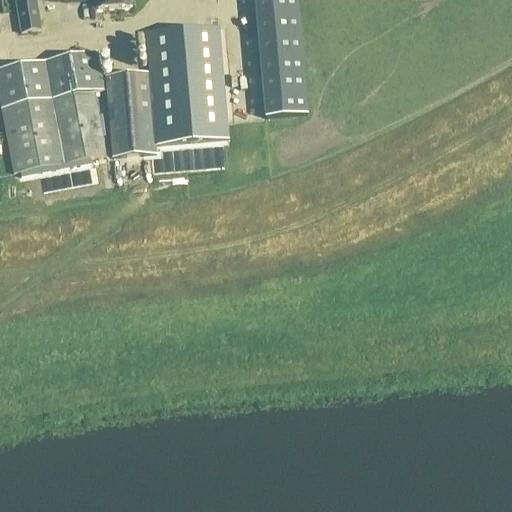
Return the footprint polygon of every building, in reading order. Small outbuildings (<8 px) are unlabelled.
[(41,31),(36,0),(14,0),(20,35),(41,31)] [(96,0),(97,10),(129,8),(128,0),(96,0)] [(256,0),(266,119),(305,116),(296,0),(256,0)] [(146,36),(149,75),(105,79),(112,160),(156,156),(155,143),(228,136),(218,29),(146,36)] [(105,158),(93,96),(105,93),(97,53),(0,72),(0,110),(13,176),(105,158)]
